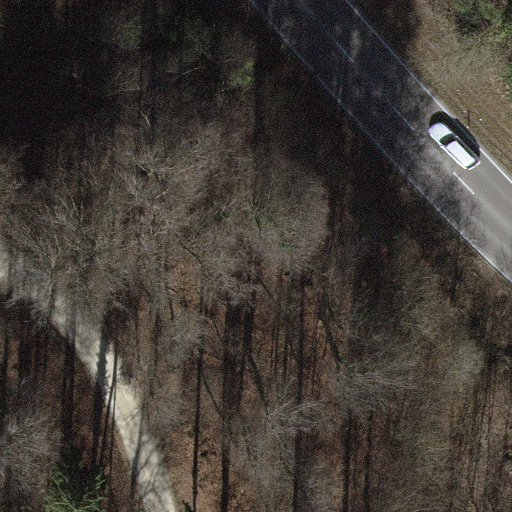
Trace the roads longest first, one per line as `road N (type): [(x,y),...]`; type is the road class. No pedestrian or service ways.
road 1 (track): [(160,511),(85,309),(0,237)]
road 2 (secondary): [(310,0),(511,218)]
